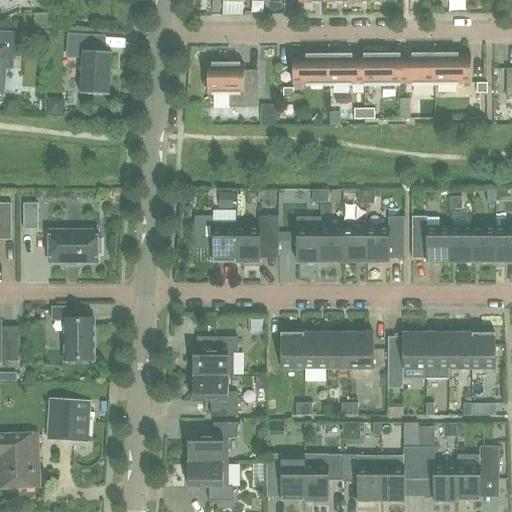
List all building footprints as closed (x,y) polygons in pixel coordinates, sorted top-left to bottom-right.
[(50,14),(34,13),(34,28),(50,28),(50,14)] [(49,32),(37,31),(36,44),(49,45),(49,32)] [(0,93),(2,94),(4,68),(13,69),(14,50),(19,50),(20,34),(0,32),(0,93)] [(110,96),(112,53),(90,52),(91,35),(68,34),(67,50),(69,50),(69,58),(83,58),(81,93),(80,93),(80,94),(110,96)] [(328,58),(329,84),(364,84),(364,57),(328,58)] [(364,84),(400,84),(400,57),(364,57),(364,84)] [(400,84),(436,84),(435,57),(400,57),(400,84)] [(471,57),(435,57),(436,84),(471,83),(471,57)] [(329,84),(328,58),(293,58),(293,85),(329,84)] [(244,66),(207,66),(207,71),(203,71),(203,88),(207,88),(207,93),(230,93),(230,108),(258,108),(258,71),(244,71),(244,66)] [(487,94),(487,83),(477,84),(477,94),(487,94)] [(283,99),(293,99),(293,89),(283,89),(283,99)] [(260,126),(276,125),(276,96),(268,96),(269,104),(260,104),(260,126)] [(400,119),(410,119),(410,99),(400,99),(400,119)] [(364,119),(364,109),(354,109),(354,119),(364,119)] [(374,109),(364,109),(364,119),(374,119),(374,109)] [(330,124),(340,124),(340,112),(330,112),(330,124)] [(495,202),(495,189),(487,190),(487,202),(495,202)] [(312,190),(312,203),(320,203),(320,190),(312,190)] [(320,203),(328,203),(328,190),(320,190),(320,203)] [(219,208),(233,208),(233,193),(219,193),(219,208)] [(358,197),(358,210),(366,210),(366,197),(358,197)] [(366,210),(374,210),(374,197),(366,197),(366,210)] [(462,210),(462,197),(449,197),(449,210),(462,210)] [(0,231),(12,232),(12,204),(0,203),(0,231)] [(23,229),(38,229),(38,204),(23,204),(23,229)] [(236,263),(236,228),(236,223),(213,223),(213,217),(195,217),(195,249),(212,249),(212,263),(236,263)] [(236,228),(236,263),(260,263),(260,242),(278,242),(278,217),(259,217),(259,228),(236,228)] [(366,228),(366,263),(389,263),(389,259),(405,260),(405,217),(390,217),(389,228),(366,228)] [(449,263),(449,228),(427,227),(427,217),(412,217),(412,259),(426,259),(426,263),(449,263)] [(320,218),(297,218),(296,263),(320,263),(320,228),(320,218)] [(366,221),(342,221),(342,228),(343,228),(343,263),(366,263),(366,228),(366,221)] [(511,227),(496,228),(496,263),(511,263),(511,227)] [(320,263),(343,263),(343,228),(342,228),(320,228),(320,263)] [(449,263),(473,263),(473,228),(449,228),(449,263)] [(473,263),(496,263),(496,228),(473,228),(473,263)] [(49,231),(50,263),(97,263),(97,255),(101,255),(101,240),(97,240),(97,231),(49,231)] [(364,285),(365,266),(353,266),(352,285),(364,285)] [(65,321),(65,361),(93,361),(93,319),(77,319),(77,307),(52,307),(52,321),(65,321)] [(0,361),(19,361),(19,328),(0,327),(0,361)] [(304,369),(304,333),(281,333),(281,369),(304,369)] [(327,369),(327,333),(304,333),(304,369),(327,369)] [(351,333),(327,333),(327,369),(351,369),(351,333)] [(373,333),(351,333),(351,369),(373,369),(373,333)] [(402,349),(388,349),(388,389),(403,389),(403,379),(426,379),(426,333),(402,333),(402,349)] [(449,333),(426,333),(426,379),(449,379),(449,369),(449,333)] [(449,369),(472,369),(472,333),(449,333),(449,369)] [(472,333),(472,369),(495,369),(495,333),(472,333)] [(193,377),(228,377),(233,377),(233,352),(238,352),(238,338),(214,338),(214,352),(193,352),(193,377)] [(228,377),(193,377),(193,401),(211,401),(211,416),(238,416),(238,393),(228,393),(228,377)] [(78,401),(50,400),(48,440),(75,441),(78,401)] [(304,403),(304,416),(312,416),(312,403),(304,403)] [(350,403),(350,416),(358,416),(358,403),(350,403)] [(434,416),(434,403),(426,404),(426,416),(434,416)] [(471,416),(471,404),(463,404),(463,416),(471,416)] [(495,404),(471,404),(471,416),(495,416),(495,404)] [(381,435),(381,423),(373,423),(372,435),(381,435)] [(188,437),(188,462),(228,462),(228,438),(238,438),(238,424),(214,424),(214,437),(188,437)] [(444,424),(444,437),(457,437),(457,424),(444,424)] [(0,487),(41,487),(41,432),(0,432),(0,487)] [(404,456),(381,456),(381,502),(404,502),(404,480),(419,480),(419,447),(404,447),(404,456)] [(419,447),(419,480),(433,480),(433,502),(457,502),(457,466),(434,466),(434,447),(419,447)] [(480,447),(480,466),(457,466),(457,502),(480,502),(480,480),(500,480),(500,447),(480,447)] [(267,455),(267,487),(281,487),(281,501),(305,501),(305,455),(267,455)] [(305,501),(305,502),(328,502),(328,480),(342,480),(342,455),(305,455),(305,501)] [(357,456),(357,502),(381,502),(381,456),(357,456)] [(228,462),(188,462),(188,487),(209,487),(209,501),(233,501),(233,487),(228,487),(228,462)]
